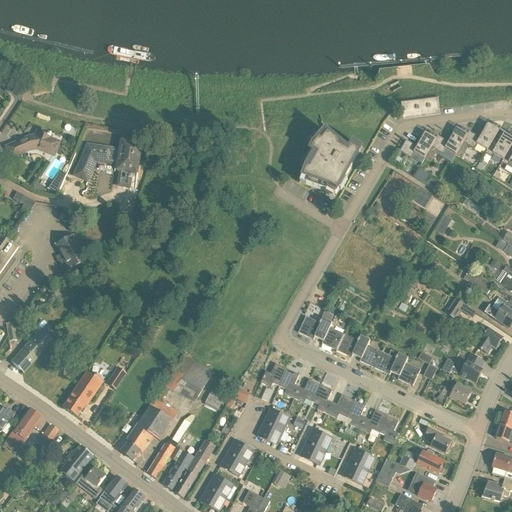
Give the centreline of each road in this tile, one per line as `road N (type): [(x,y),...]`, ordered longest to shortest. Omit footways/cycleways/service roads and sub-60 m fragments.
road 1 (residential): [(478,432),(279,341),(340,230)]
road 2 (residential): [(340,230),(402,126),(511,115)]
road 3 (residential): [(182,511),(0,380)]
